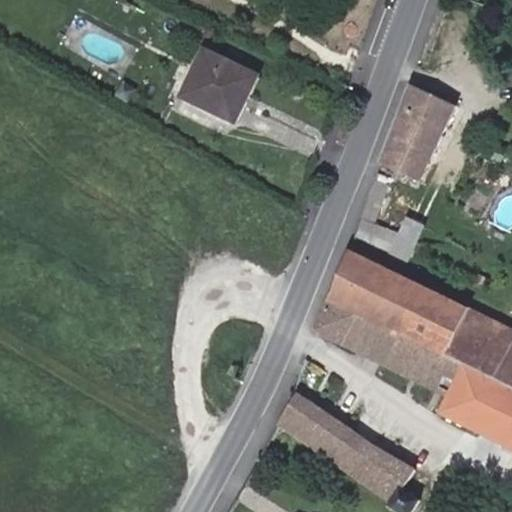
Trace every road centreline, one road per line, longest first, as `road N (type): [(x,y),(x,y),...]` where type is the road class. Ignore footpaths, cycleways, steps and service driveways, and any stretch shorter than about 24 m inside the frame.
road 1 (tertiary): [(414,0),(280,346),(195,511)]
road 2 (track): [(0,338),(219,468)]
